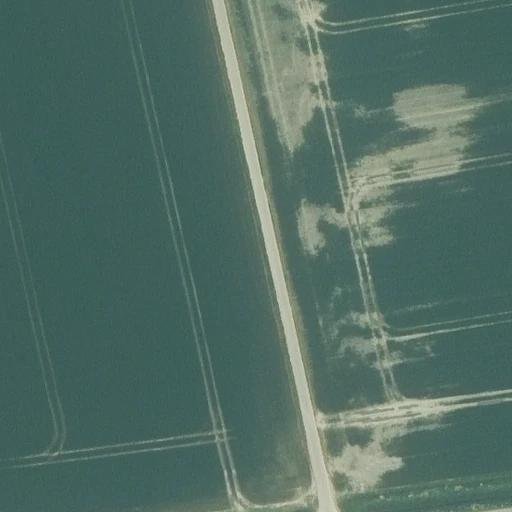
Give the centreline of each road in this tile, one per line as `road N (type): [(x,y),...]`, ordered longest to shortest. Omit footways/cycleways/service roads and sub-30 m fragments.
road 1 (track): [(325,511),(215,0)]
road 2 (track): [(183,511),(322,494)]
